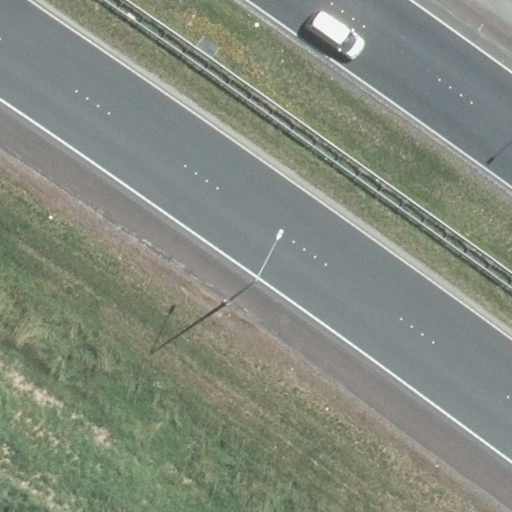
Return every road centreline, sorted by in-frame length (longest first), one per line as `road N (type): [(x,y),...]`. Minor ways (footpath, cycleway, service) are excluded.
road 1 (motorway): [(511,413),(0,43)]
road 2 (motorway): [(313,0),(511,141)]
